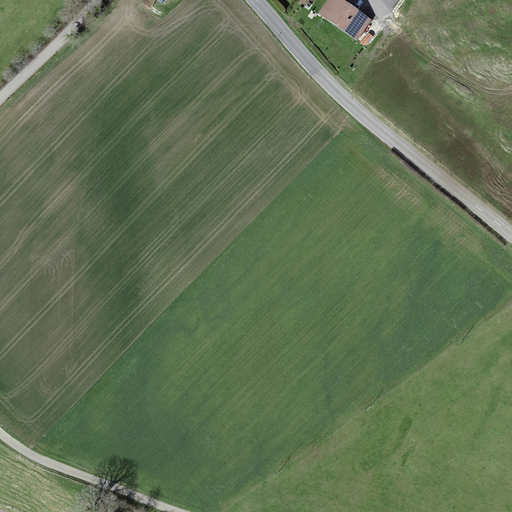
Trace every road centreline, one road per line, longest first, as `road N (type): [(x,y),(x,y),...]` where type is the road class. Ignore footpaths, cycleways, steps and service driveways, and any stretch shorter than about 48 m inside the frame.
road 1 (secondary): [(254,0),(350,104),(511,234)]
road 2 (unclassified): [(0,432),(40,458),(177,511)]
road 3 (unclassified): [(95,0),(0,98)]
